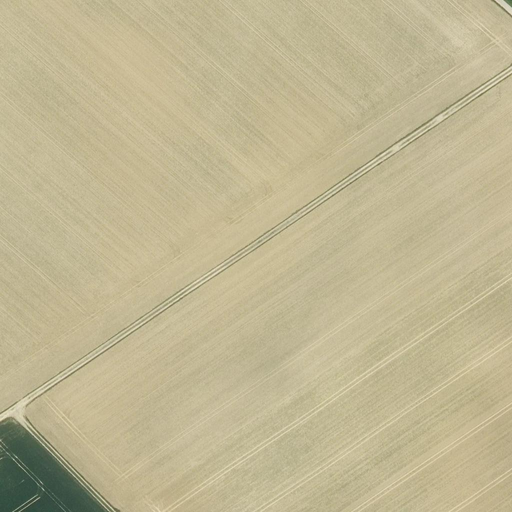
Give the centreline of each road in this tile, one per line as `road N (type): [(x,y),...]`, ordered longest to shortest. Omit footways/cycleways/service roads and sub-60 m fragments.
road 1 (track): [(0,431),(511,83)]
road 2 (track): [(18,418),(112,511)]
